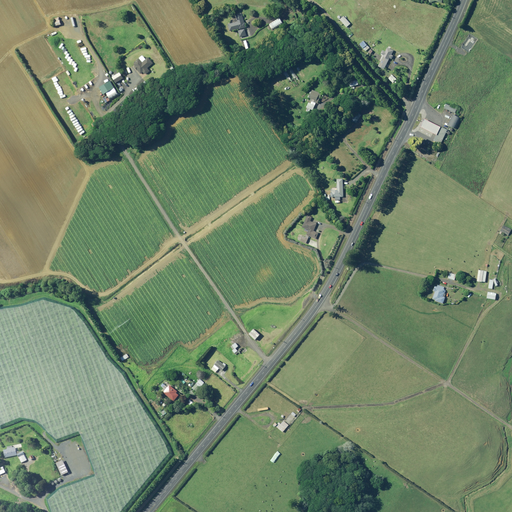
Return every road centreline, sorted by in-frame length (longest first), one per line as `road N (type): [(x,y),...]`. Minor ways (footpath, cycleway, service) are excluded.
road 1 (secondary): [(463,0),(325,291),(149,511)]
road 2 (unknown): [(271,363),(106,118),(134,81)]
road 3 (unknown): [(322,295),(334,304),(366,260),(482,288)]
